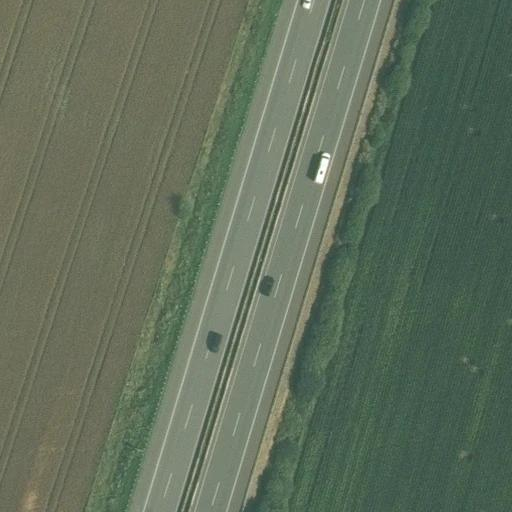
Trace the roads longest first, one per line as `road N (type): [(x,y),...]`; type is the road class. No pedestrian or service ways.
road 1 (motorway): [(221,511),(374,0)]
road 2 (motorway): [(308,0),(157,511)]
